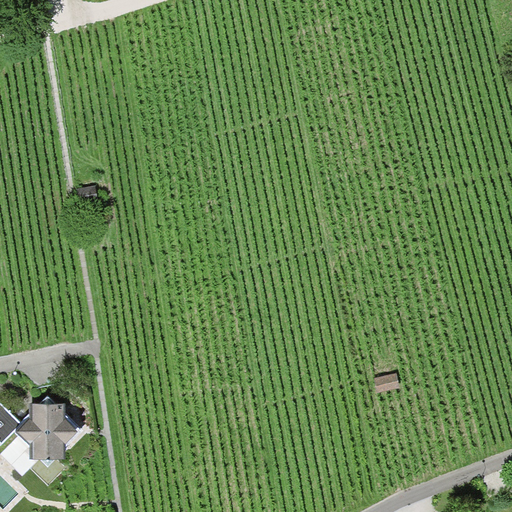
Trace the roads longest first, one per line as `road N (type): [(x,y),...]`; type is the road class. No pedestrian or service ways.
road 1 (residential): [(511,457),(377,511)]
road 2 (track): [(0,30),(127,0)]
